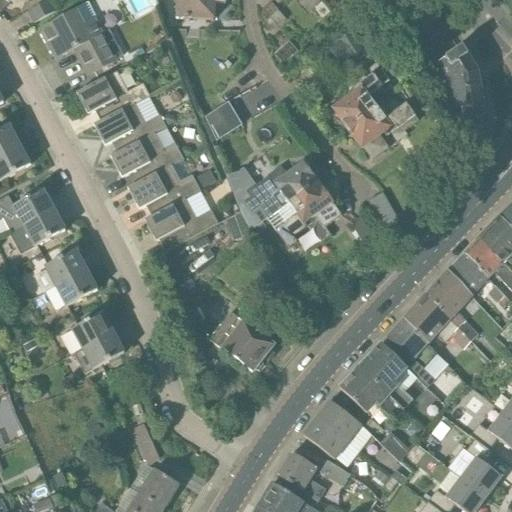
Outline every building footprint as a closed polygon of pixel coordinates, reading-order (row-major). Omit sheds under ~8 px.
[(176,0),(175,19),(214,21),(215,5),(225,5),(225,0),(176,0)] [(56,13),(50,1),(28,13),(34,25),(56,13)] [(286,21),(271,4),(262,12),(263,13),(261,21),(271,33),(286,21)] [(82,63),(100,54),(110,48),(109,47),(113,41),(108,31),(102,34),(95,20),(85,26),(78,13),(42,32),(57,60),(75,50),(82,63)] [(354,35),(336,48),(351,66),(367,54),(360,45),(361,44),(354,35)] [(283,64),(296,52),(290,45),(277,57),(283,64)] [(387,57),(381,48),(376,51),(382,61),(387,57)] [(462,119),(462,129),(482,133),(485,113),(484,109),(486,109),(484,97),(482,97),(481,91),(483,90),(481,79),(479,79),(478,74),(462,50),(445,61),(436,66),(442,112),(460,108),(462,119)] [(333,111),(348,132),(378,110),(368,97),(388,82),(376,66),(368,72),(372,77),(353,90),(356,94),(333,111)] [(91,115),(95,113),(100,123),(134,105),(135,107),(150,99),(143,85),(128,93),(117,74),(117,73),(79,94),(91,115)] [(107,147),(112,145),(117,155),(166,129),(160,117),(145,125),(135,107),(134,105),(100,123),(96,126),(107,147)] [(230,115),(224,106),(205,118),(211,128),(230,115)] [(372,163),(406,138),(403,133),(418,122),(406,106),(386,121),(378,110),(348,132),(362,151),(363,150),(372,163)] [(167,116),(162,119),(167,128),(177,123),(175,119),(173,118),(167,116)] [(0,131),(0,156),(19,146),(9,127),(0,131)] [(172,167),(183,161),(166,129),(117,155),(113,157),(124,179),(129,176),(134,187),(172,167)] [(19,146),(0,156),(0,183),(30,167),(19,146)] [(184,147),(179,150),(184,160),(194,155),(192,150),(190,149),(184,147)] [(270,219),(318,183),(304,164),(287,177),(280,168),(268,177),(269,178),(247,194),(251,199),(244,205),(251,215),(261,208),(270,219)] [(146,208),(151,218),(185,200),(200,192),(192,177),(181,183),(172,167),(134,187),(130,189),(141,210),(146,208)] [(205,179),(197,183),(201,191),(209,187),(205,179)] [(316,218),(325,230),(341,218),(332,205),(333,204),(318,183),(270,219),(267,221),(288,250),(297,243),(294,238),(307,228),(305,226),(316,218)] [(11,235),(12,235),(23,229),(54,211),(44,192),(14,208),(9,198),(0,203),(0,220),(0,221),(2,220),(11,235)] [(368,202),(384,230),(398,222),(383,194),(368,202)] [(196,220),(185,200),(151,218),(147,221),(158,242),(165,253),(165,254),(218,225),(211,212),(196,220)] [(511,207),(499,220),(511,233),(511,207)] [(23,229),(33,249),(65,232),(54,211),(23,229)] [(377,240),(363,217),(350,224),(365,248),(377,240)] [(511,233),(499,220),(479,242),(511,276),(511,233)] [(254,240),(268,231),(263,224),(250,233),(254,240)] [(511,293),(511,276),(479,242),(465,256),(489,280),(494,275),(511,293)] [(43,295),(87,272),(76,252),(44,269),(45,271),(34,277),(43,295)] [(473,298),(489,280),(465,256),(448,275),(472,299),(473,298)] [(55,289),(66,309),(97,292),(87,272),(43,295),(55,289)] [(458,315),(472,299),(448,275),(426,298),(449,322),(471,344),(478,337),(458,315)] [(509,302),(495,287),(487,295),(498,306),(502,310),(509,302)] [(464,352),(471,344),(449,322),(426,298),(404,321),(428,347),(438,336),(446,344),(453,339),(464,352)] [(230,303),(225,300),(221,306),(225,309),(230,303)] [(222,352),(223,352),(252,375),(273,348),(263,340),(264,339),(231,314),(209,342),(222,352)] [(82,352),(113,335),(103,315),(71,332),(82,352)] [(413,364),(428,347),(404,321),(387,340),(413,364)] [(82,352),(92,372),(124,355),(113,335),(82,352)] [(35,339),(22,346),(26,354),(39,347),(35,339)] [(396,384),(408,371),(381,346),(359,369),(404,412),(413,402),(398,389),(400,387),(396,384)] [(440,386),(419,366),(408,377),(433,394),(440,386)] [(394,423),(404,412),(359,369),(339,390),(367,417),(377,406),(394,423)] [(349,445),(361,428),(330,403),(316,420),(349,445)] [(511,420),(508,417),(494,437),(484,430),(475,441),(494,456),(503,444),(511,451),(511,420)] [(85,426),(94,441),(103,434),(94,419),(85,426)] [(335,462),(349,445),(316,420),(303,437),(335,462)] [(426,433),(415,423),(405,433),(416,443),(426,433)] [(132,431),(148,469),(159,460),(144,425),(132,431)] [(409,452),(390,434),(380,445),(399,463),(409,452)] [(466,453),(462,451),(447,470),(461,480),(487,499),(502,479),(486,467),(494,456),(475,441),(466,453)] [(310,483),(317,471),(292,455),(277,478),(318,503),(325,492),(310,483)] [(353,478),(328,462),(320,473),(346,489),(353,478)] [(138,495),(164,511),(179,487),(154,471),(138,495)] [(390,479),(397,484),(397,485),(401,487),(406,480),(396,471),(390,479)] [(372,482),(383,490),(390,479),(380,472),(372,482)] [(383,490),(390,495),(397,485),(397,484),(390,479),(383,490)] [(461,480),(446,499),(437,492),(431,499),(428,504),(438,511),(451,511),(456,507),(462,511),(476,511),(487,499),(461,480)] [(314,511),(308,507),(273,486),(257,510),(260,511),(314,511)] [(422,499),(428,504),(431,499),(425,494),(422,499)] [(138,495),(127,511),(163,511),(164,511),(138,495)] [(32,505),(34,511),(54,511),(50,499),(32,505)] [(0,511),(21,511),(20,511),(6,511),(1,501),(0,501),(0,511)] [(112,511),(102,503),(96,511),(112,511)]
